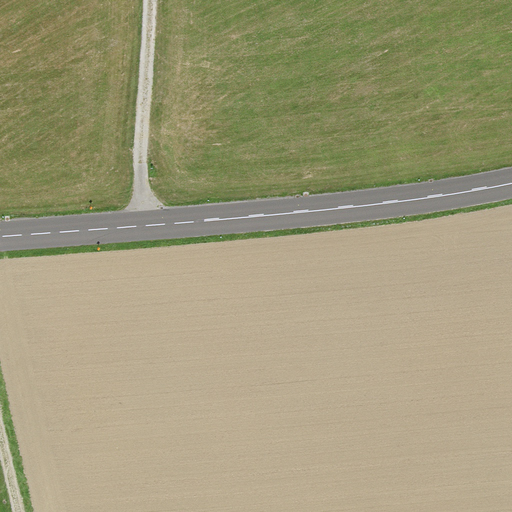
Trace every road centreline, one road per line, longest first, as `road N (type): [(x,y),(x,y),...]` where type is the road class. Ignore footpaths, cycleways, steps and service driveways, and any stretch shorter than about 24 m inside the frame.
road 1 (tertiary): [(511,184),(398,208),(0,241)]
road 2 (track): [(143,230),(148,0)]
